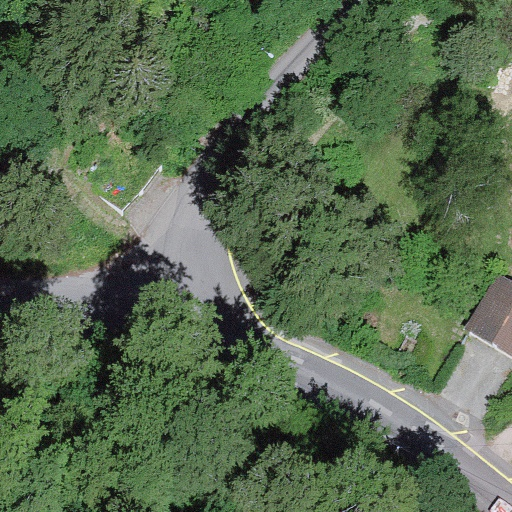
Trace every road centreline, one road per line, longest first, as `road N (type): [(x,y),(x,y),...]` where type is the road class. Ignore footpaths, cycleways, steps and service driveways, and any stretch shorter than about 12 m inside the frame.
road 1 (residential): [(164,266),(225,323),(395,417),(511,511)]
road 2 (residential): [(359,0),(213,161),(188,199),(164,266)]
road 3 (residential): [(164,266),(52,296),(0,300)]
